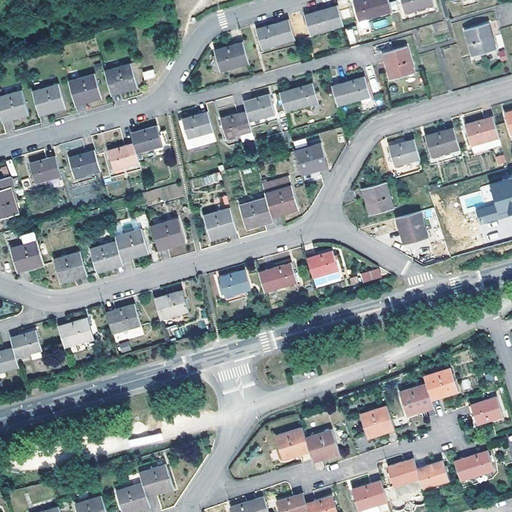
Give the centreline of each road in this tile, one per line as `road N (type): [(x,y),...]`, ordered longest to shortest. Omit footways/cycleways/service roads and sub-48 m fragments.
road 1 (residential): [(330,228),(90,299),(50,303)]
road 2 (residential): [(190,507),(455,433)]
road 3 (residential): [(246,408),(491,316)]
road 4 (residential): [(330,228),(330,201),(373,133),(511,89)]
road 5 (secondary): [(0,418),(229,352)]
road 6 (residential): [(35,465),(246,408)]
road 7 (residential): [(165,97),(185,103),(367,54)]
road 8 (secondary): [(229,352),(427,294)]
road 9 (residential): [(165,97),(211,25),(296,0)]
road 10 (residential): [(0,149),(165,97)]
road 11 (residential): [(427,294),(421,278),(330,228)]
